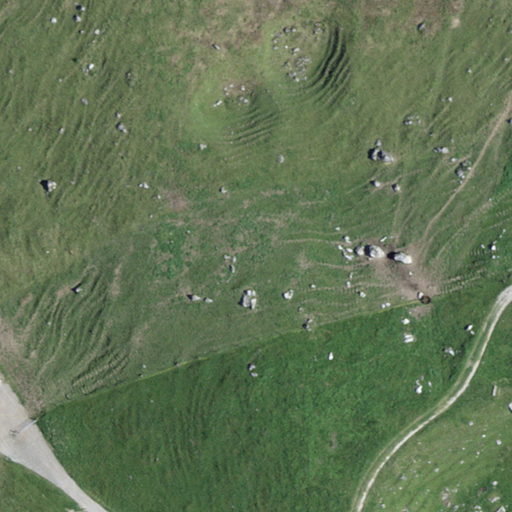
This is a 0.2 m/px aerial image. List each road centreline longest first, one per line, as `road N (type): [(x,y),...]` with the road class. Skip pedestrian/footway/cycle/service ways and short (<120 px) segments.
road 1 (track): [(352,511),(511,288)]
road 2 (track): [(0,418),(12,443),(107,511)]
